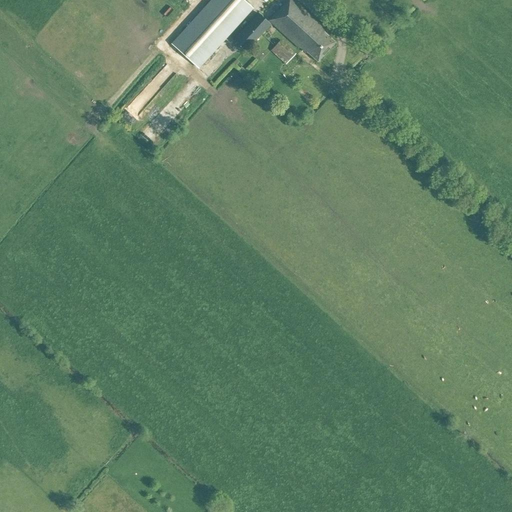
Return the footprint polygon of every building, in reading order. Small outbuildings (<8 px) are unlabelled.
[(198,68),(252,8),(243,0),(211,0),(172,44),(198,68)] [(325,30),(292,0),(286,0),(268,21),(297,47),(299,46),(304,51),(305,49),(318,61),(334,43),(323,33),(325,30)] [(246,52),(271,24),(257,13),(233,40),(246,52)] [(285,64),(294,54),(280,41),(271,51),(285,64)] [(135,120),(148,104),(138,96),(125,112),(135,120)]
